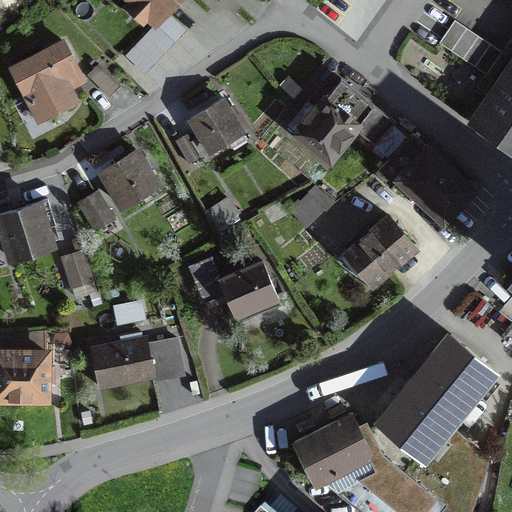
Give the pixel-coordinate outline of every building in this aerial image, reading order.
[(131,0),(154,21),(174,0),(131,0)] [(168,15),(127,58),(141,71),(182,29),(168,15)] [(454,21),(438,44),(486,76),(501,53),(454,21)] [(62,42),(11,69),(38,121),(75,101),(68,88),(83,81),(62,42)] [(119,84),(98,64),(89,73),(109,93),(119,84)] [(511,71),(501,87),(474,126),(511,152),(511,71)] [(305,121),(296,132),(329,159),(354,129),(373,144),(394,123),(340,80),(327,96),(326,95),(317,106),(315,105),(302,119),(305,121)] [(222,103),(220,100),(190,119),(210,151),(227,141),(232,150),(245,142),(230,116),(236,113),(228,99),(222,103)] [(187,164),(201,157),(187,133),(174,141),(187,164)] [(443,220),(472,189),(412,134),(374,174),(390,189),(399,179),(443,220)] [(155,184),(135,152),(101,173),(121,205),(155,184)] [(111,217),(97,194),(79,204),(94,228),(111,217)] [(47,227),(54,224),(46,200),(0,214),(0,230),(9,259),(53,245),(47,227)] [(345,252),(371,282),(413,247),(398,229),(387,216),(345,252)] [(90,281),(81,252),(62,258),(71,287),(90,281)] [(214,281),(205,260),(188,267),(201,296),(223,287),(237,322),(279,305),(261,262),(214,281)] [(139,319),(136,303),(117,307),(119,322),(139,319)] [(175,330),(146,336),(154,376),(183,371),(175,330)] [(154,376),(146,336),(90,347),(98,388),(154,376)] [(490,370),(449,336),(381,419),(394,429),(422,453),(439,432),(490,370)] [(0,397),(45,398),(46,351),(0,350),(0,397)] [(353,419),(350,414),(294,443),(315,483),(322,479),(362,511),(469,511),(482,470),(439,432),(422,453),(394,429),(377,450),(370,453),(353,419)]
